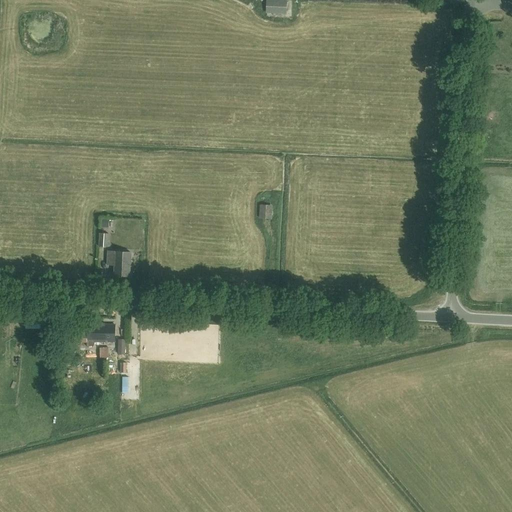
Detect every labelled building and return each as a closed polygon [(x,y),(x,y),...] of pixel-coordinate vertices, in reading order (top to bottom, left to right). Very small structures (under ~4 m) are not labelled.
[(286,12),(287,0),(278,0),(266,0),(266,11),(286,12)] [(269,205),(261,205),(260,218),(268,218),(269,205)] [(99,246),(108,247),(109,233),(99,233),(99,246)] [(130,252),(108,251),(107,265),(114,265),(114,275),(129,276),(130,252)] [(49,322),(48,312),(20,312),(20,322),(49,322)] [(87,324),(87,334),(74,334),(74,342),(87,342),(87,345),(88,347),(92,348),(94,345),(94,342),(94,341),(99,341),(98,341),(115,342),(115,324),(87,324)] [(109,348),(106,348),(99,348),(99,358),(109,358),(109,348)] [(122,394),(131,394),(130,373),(121,374),(122,394)]
